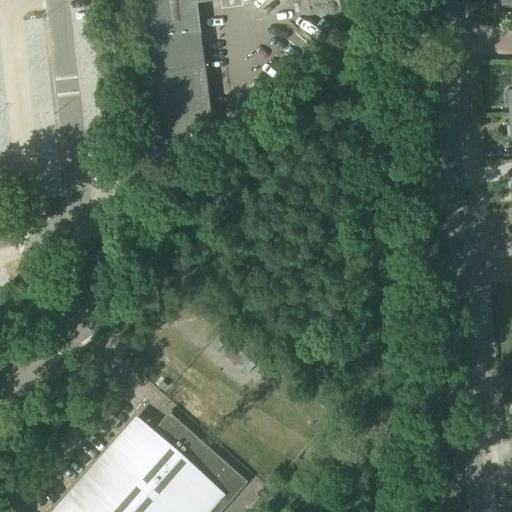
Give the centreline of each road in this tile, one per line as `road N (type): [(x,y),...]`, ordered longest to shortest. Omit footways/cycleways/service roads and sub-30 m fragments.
road 1 (unclassified): [(28,246),(79,212),(56,0)]
road 2 (residential): [(479,511),(461,265)]
road 3 (residential): [(461,265),(450,40)]
